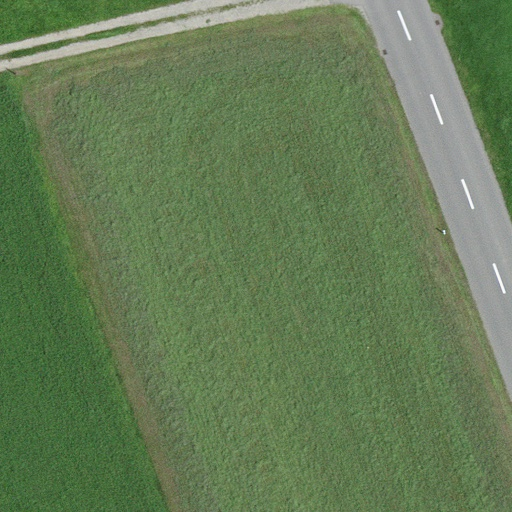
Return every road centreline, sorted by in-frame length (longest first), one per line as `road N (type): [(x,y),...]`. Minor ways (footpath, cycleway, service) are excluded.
road 1 (tertiary): [(511,316),(392,0)]
road 2 (track): [(302,0),(0,72)]
